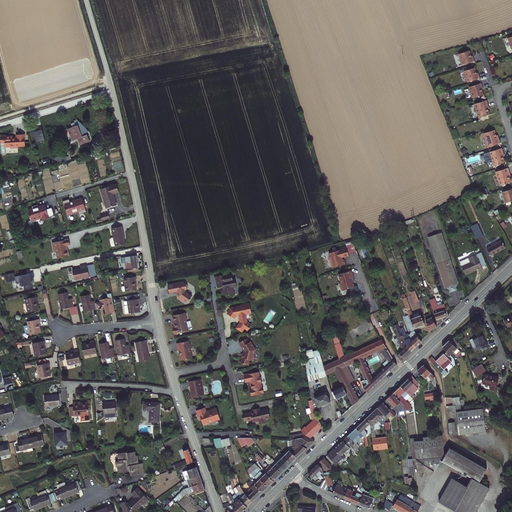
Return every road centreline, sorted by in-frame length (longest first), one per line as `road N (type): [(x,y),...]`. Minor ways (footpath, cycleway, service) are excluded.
road 1 (secondary): [(292,475),(475,302)]
road 2 (unclassified): [(110,84),(158,323)]
road 3 (unclassified): [(177,393),(219,511)]
